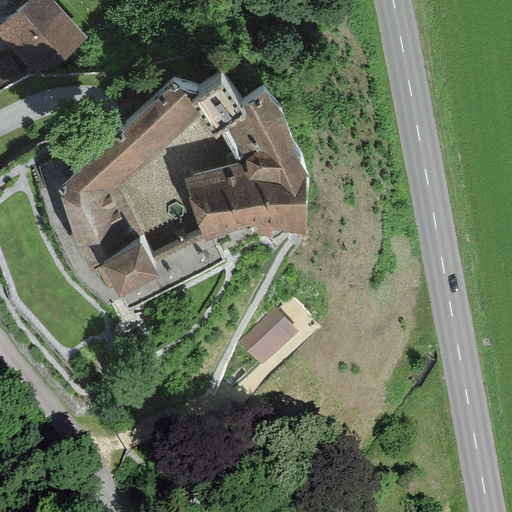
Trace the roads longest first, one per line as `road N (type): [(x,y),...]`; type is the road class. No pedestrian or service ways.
road 1 (tertiary): [(491,511),(395,0)]
road 2 (unclassified): [(0,347),(114,511)]
